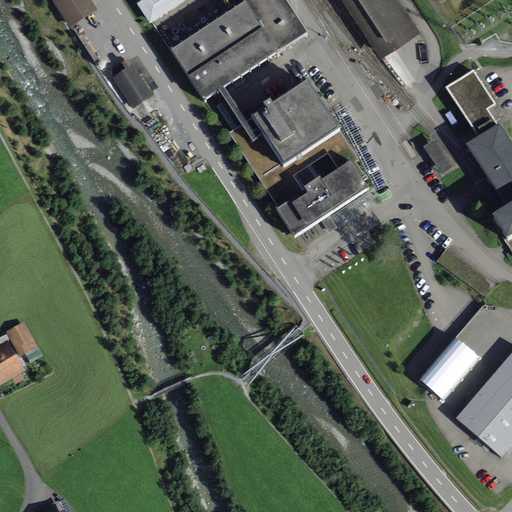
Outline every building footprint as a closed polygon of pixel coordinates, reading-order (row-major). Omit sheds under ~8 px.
[(53,0),(71,26),(93,11),(85,0),(53,0)] [(136,0),(151,21),(182,0),(136,0)] [(242,0),(244,3),(171,51),(205,103),(220,92),(223,90),(238,81),(308,35),(285,0),(242,0)] [(349,0),(383,51),(414,31),(394,0),(349,0)] [(111,73),(133,107),(150,96),(128,62),(111,73)] [(511,247),(507,240),(511,237),(511,146),(495,122),(500,118),(493,107),(496,105),(473,71),(456,82),(454,79),(444,86),(479,140),(467,148),(489,180),(508,210),(503,213),(493,220),(501,232),(499,233),(508,246),(503,249),(511,262),(511,247)] [(242,86),(238,81),(223,90),(227,96),(242,86)] [(272,107),(270,104),(263,108),(266,112),(243,127),(238,130),(234,132),(231,134),(280,208),(276,211),(294,239),(321,222),(323,225),(330,234),(333,231),(336,229),(330,220),(328,217),(364,193),(364,194),(371,189),(365,180),(368,179),(366,176),(363,177),(354,163),(357,160),(324,110),(307,84),(272,107)] [(234,132),(238,130),(221,106),(218,109),(234,132)] [(426,149),(441,173),(451,167),(435,143),(426,149)] [(438,261),(486,298),(495,286),(447,249),(438,261)] [(416,386),(446,411),(507,340),(478,315),(416,386)] [(8,333),(20,355),(36,347),(23,325),(8,333)] [(0,350),(0,381),(0,382),(19,371),(6,347),(0,350)] [(511,354),(456,420),(501,458),(511,445),(511,354)] [(42,370),(37,373),(42,379),(46,376),(42,370)]
